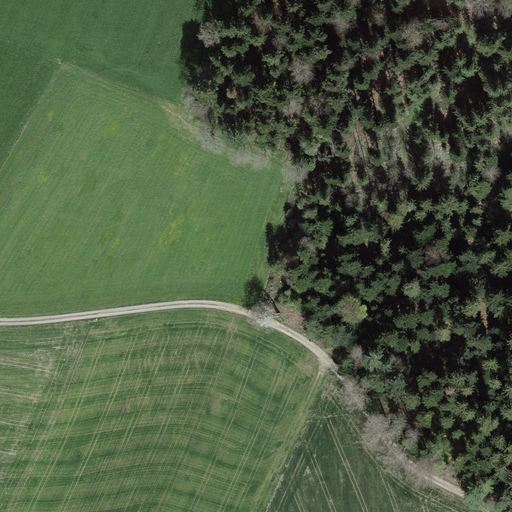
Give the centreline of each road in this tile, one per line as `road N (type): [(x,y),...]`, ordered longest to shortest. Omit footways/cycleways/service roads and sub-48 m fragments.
road 1 (track): [(332,358),(260,314),(220,305),(0,322)]
road 2 (track): [(332,358),(411,457),(496,511)]
road 3 (track): [(259,511),(321,419),(332,358)]
